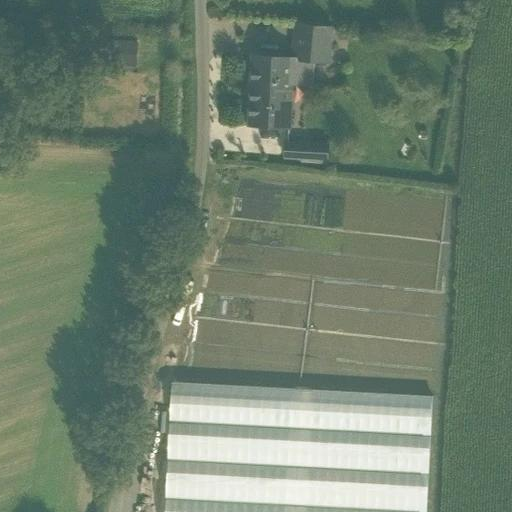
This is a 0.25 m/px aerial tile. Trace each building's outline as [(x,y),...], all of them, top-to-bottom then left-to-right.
[(332,28),(296,24),(293,58),(294,58),(293,84),(311,85),(312,61),(328,63),(332,28)] [(293,58),(252,55),(248,125),(290,127),(293,84),(294,58),(293,58)] [(328,144),(285,142),(284,157),(327,160),(328,144)] [(370,211),(372,188),(274,179),(272,194),(263,193),(264,179),(240,177),(236,217),(264,219),(264,221),(376,232),(378,212),(370,211)] [(301,289),(300,301),(357,307),(358,299),(372,301),(373,290),(374,282),(364,281),(364,280),(334,277),(336,257),(323,255),(321,274),(306,273),(308,256),(303,255),(300,279),(288,278),(287,288),(301,289)] [(416,511),(424,412),(167,392),(157,511),(416,511)]
